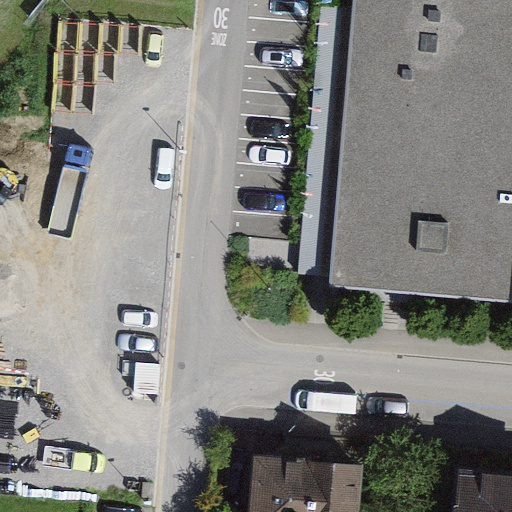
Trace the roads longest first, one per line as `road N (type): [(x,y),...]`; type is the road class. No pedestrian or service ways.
road 1 (residential): [(191,370),(225,0)]
road 2 (residential): [(511,397),(191,370)]
road 3 (residential): [(179,511),(191,370)]
